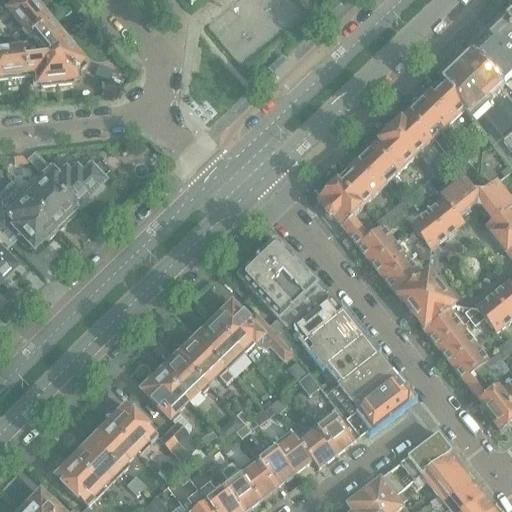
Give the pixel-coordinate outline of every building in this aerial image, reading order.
[(25,0),(9,14),(17,24),(22,30),(12,38),(11,41),(11,42),(22,46),(30,40),(49,24),(52,22),(34,0),(25,0)] [(79,11),(73,4),(63,12),(69,19),(79,11)] [(511,26),(510,21),(503,23),(504,25),(487,40),(471,55),(471,56),(502,89),(511,97),(511,98),(511,26)] [(61,38),(49,24),(30,40),(41,53),(42,62),(48,61),(83,75),(83,73),(88,69),(83,63),(85,60),(64,35),(61,38)] [(42,62),(41,53),(30,40),(22,46),(26,79),(31,79),(32,87),(40,86),(40,89),(73,85),(73,82),(80,81),(83,75),(48,61),(42,62)] [(0,82),(26,79),(22,46),(11,42),(9,41),(10,53),(0,53),(0,82)] [(502,89),(471,56),(441,86),(463,114),(471,122),(478,117),(500,95),(506,102),(511,97),(502,89)] [(112,96),(112,87),(102,84),(103,97),(112,96)] [(413,161),(463,114),(441,86),(440,86),(436,85),(431,90),(431,94),(398,126),(393,126),(389,130),(390,134),(389,135),(413,161)] [(480,115),(478,117),(511,159),(511,98),(511,97),(506,102),(500,95),(480,115)] [(360,211),(413,161),(389,135),(388,136),(383,135),(379,139),(379,144),(346,176),(342,176),(337,180),(337,184),(336,186),(360,211)] [(458,159),(460,157),(452,147),(444,153),(452,164),(458,159)] [(446,169),(451,165),(452,164),(444,153),(438,158),(446,169)] [(37,155),(29,163),(42,178),(75,214),(78,212),(80,214),(108,186),(104,183),(111,176),(101,165),(100,165),(93,171),(92,170),(94,168),(89,163),(84,168),(81,166),(76,171),(73,167),(70,167),(65,172),(60,166),(56,170),(53,167),(51,170),(37,155)] [(459,170),(463,166),(458,159),(452,164),(451,165),(458,174),(461,172),(459,170)] [(454,178),(458,174),(451,165),(446,169),(454,178)] [(504,179),(511,174),(507,168),(500,174),(504,179)] [(77,216),(75,214),(41,178),(30,189),(24,184),(19,184),(19,185),(17,187),(17,189),(59,233),(59,232),(61,233),(65,228),(64,227),(77,216)] [(437,192),(430,183),(428,181),(422,186),(430,197),(437,192)] [(0,236),(10,247),(16,242),(22,248),(25,244),(34,253),(45,243),(47,244),(59,233),(17,189),(12,184),(0,196),(0,236)] [(471,209),(475,210),(477,197),(472,197),(462,184),(441,200),(443,203),(457,220),(471,209)] [(394,195),(392,196),(398,204),(401,202),(412,194),(405,185),(394,195)] [(349,238),(352,241),(361,233),(352,222),(353,218),(360,211),(336,186),(335,186),(330,186),(326,191),(326,195),(317,204),(325,213),(324,218),(328,222),(333,222),(342,231),(343,230),(349,238)] [(482,198),(477,197),(475,210),(480,211),(491,225),(509,211),(511,208),(495,187),(482,198)] [(402,217),(409,211),(401,202),(398,204),(396,206),(393,208),(399,215),(400,214),(402,217)] [(461,226),(457,220),(443,203),(426,217),(445,241),(461,228),(461,226)] [(380,229),(399,215),(393,208),(375,222),(380,229)] [(497,246),(511,234),(511,214),(509,211),(491,225),(486,229),(485,232),(497,246)] [(432,251),(445,241),(426,217),(410,229),(421,243),(413,250),(423,263),(433,254),(432,251)] [(370,265),(392,247),(380,231),(367,241),(361,233),(352,241),(355,246),(370,265)] [(511,234),(497,246),(509,262),(511,262),(511,261),(511,234)] [(1,256),(10,247),(0,236),(0,286),(2,285),(4,287),(13,278),(11,276),(16,271),(1,256)] [(349,238),(342,244),(348,252),(355,246),(352,241),(349,238)] [(240,283),(277,322),(314,287),(277,247),(272,247),(240,277),(240,283)] [(384,281),(406,264),(392,247),(370,265),(384,281)] [(397,298),(419,281),(406,264),(384,281),(397,298)] [(419,281),(397,298),(400,302),(399,303),(400,304),(403,307),(410,316),(441,291),(435,283),(432,279),(431,279),(428,275),(427,275),(419,281)] [(326,300),(314,287),(277,322),(269,330),(268,331),(275,339),(284,333),(284,334),(286,331),(294,326),(326,300)] [(511,291),(509,288),(506,287),(491,299),(510,323),(511,321),(511,291)] [(423,333),(454,307),(446,298),(441,291),(410,316),(415,323),(423,333)] [(494,336),(510,323),(491,299),(475,312),(494,336)] [(308,344),(340,318),(326,300),(294,326),(308,344)] [(0,312),(0,315),(6,322),(18,310),(10,302),(0,312)] [(220,312),(209,323),(243,358),(255,347),(258,350),(267,352),(270,350),(281,362),(283,365),(284,364),(286,366),(292,360),(290,358),(275,339),(268,331),(253,316),(247,322),(239,314),(238,315),(231,308),(225,314),(220,312)] [(470,311),(464,317),(469,322),(477,315),(474,312),(470,311)] [(445,314),(423,333),(426,337),(435,347),(458,329),(445,314)] [(477,315),(469,322),(475,329),(483,322),(477,315)] [(346,320),(341,319),(340,318),(308,344),(305,347),(325,371),(328,368),(361,343),(349,329),(350,326),(346,320)] [(201,337),(195,343),(225,375),(243,358),(209,323),(200,332),(201,337)] [(448,364),(471,346),(458,329),(435,347),(448,364)] [(298,352),(284,334),(284,333),(275,339),(290,358),(292,356),(298,352)] [(511,354),(511,345),(508,341),(502,345),(510,356),(511,354)] [(225,375),(195,343),(190,348),(185,346),(176,354),(178,359),(177,360),(205,389),(217,377),(228,389),(233,383),(225,375)] [(367,346),(363,346),(361,343),(328,368),(342,386),(374,360),(373,358),(374,355),(367,346)] [(509,357),(510,356),(502,345),(495,351),(498,354),(495,356),(500,363),(509,356),(509,357)] [(486,365),(485,364),(471,346),(448,364),(463,383),(472,376),(481,369),(486,365)] [(485,375),(500,363),(495,356),(485,364),(486,365),(481,369),(485,375)] [(167,363),(156,374),(187,406),(199,394),(201,397),(207,392),(205,389),(177,360),(176,361),(172,365),(167,363)] [(389,374),(386,374),(374,360),(342,386),(339,389),(326,399),(336,412),(346,424),(395,385),(395,383),(389,374)] [(477,381),(485,375),(481,369),(472,376),(477,381)] [(178,414),(187,406),(156,374),(147,382),(149,388),(142,393),(149,400),(147,402),(161,416),(162,415),(175,427),(168,435),(191,458),(199,466),(202,464),(206,460),(198,451),(195,450),(186,433),(188,430),(189,428),(189,425),(187,422),(182,417),(178,414)] [(489,396),(477,381),(472,376),(463,383),(498,427),(494,429),(499,435),(508,428),(511,428),(511,408),(502,395),(497,389),(489,396)] [(308,380),(300,386),(300,387),(309,399),(317,392),(310,383),(308,380)] [(405,399),(395,386),(395,385),(346,424),(359,441),(376,428),(404,407),(405,399)] [(263,412),(280,397),(270,386),(253,402),(263,412)] [(511,408),(511,387),(502,395),(511,408)] [(270,410),(268,411),(273,417),(275,419),(288,409),(282,400),(270,410)] [(133,414),(131,416),(125,410),(120,415),(117,412),(106,424),(138,456),(138,455),(141,458),(157,441),(149,432),(150,431),(133,414)] [(263,415),(253,423),(254,424),(257,429),(268,421),(273,417),(268,411),(263,415)] [(334,413),(312,430),(313,431),(335,459),(347,450),(352,446),(359,441),(346,424),(336,412),(334,413)] [(241,414),(236,418),(244,427),(249,423),(241,414)] [(233,418),(215,435),(223,443),(241,427),(233,418)] [(127,466),(138,456),(106,424),(93,436),(96,439),(91,444),(123,476),(130,469),(127,466)] [(238,435),(236,436),(241,442),(251,434),(246,428),(244,430),(238,435)] [(312,430),(294,444),(295,445),(310,465),(312,464),(318,471),(325,466),(335,459),(313,431),(312,430)] [(182,467),(191,458),(168,435),(159,444),(182,467)] [(310,465),(295,445),(289,438),(272,451),(293,478),(310,465)] [(435,438),(399,466),(413,484),(449,456),(435,438)] [(116,483),(123,476),(91,444),(85,451),(82,447),(71,458),(103,490),(113,480),(116,483)] [(234,452),(228,445),(227,444),(225,445),(218,450),(225,459),(234,452)] [(275,492),(293,478),(272,451),(255,464),(275,492)] [(452,465),(455,463),(449,456),(413,484),(409,487),(415,495),(427,486),(431,491),(456,471),(452,465)] [(209,472),(217,466),(210,457),(206,460),(202,464),(209,472)] [(61,474),(56,480),(62,486),(60,488),(77,504),(78,503),(85,511),(87,511),(86,511),(89,511),(88,511),(106,493),(103,490),(71,458),(58,471),(61,474)] [(202,478),(209,472),(202,464),(199,466),(195,469),(202,478)] [(257,505),(275,492),(255,464),(237,478),(257,505)] [(224,484),(218,489),(219,491),(224,497),(234,511),(248,511),(257,505),(237,478),(229,468),(218,476),(224,484)] [(468,479),(462,478),(456,471),(431,491),(437,499),(429,505),(430,507),(422,511),(434,511),(437,510),(466,488),(468,479)] [(380,482),(379,482),(391,497),(393,500),(400,494),(402,493),(389,476),(380,482)] [(183,478),(178,483),(182,488),(187,484),(183,478)] [(136,479),(131,484),(140,493),(145,488),(136,479)] [(393,500),(391,497),(379,482),(362,495),(364,497),(375,511),(401,511),(402,511),(399,508),(393,500)] [(131,484),(126,488),(135,497),(140,493),(131,484)] [(234,511),(219,491),(215,494),(209,486),(196,496),(202,504),(208,511),(234,511)] [(475,495),(477,490),(466,488),(437,510),(434,511),(465,511),(480,501),(475,495)] [(400,494),(393,500),(399,508),(406,503),(400,494)] [(375,511),(364,497),(362,495),(345,508),(348,511),(375,511)] [(20,511),(19,511),(72,511),(70,510),(68,511),(59,511),(57,509),(58,508),(53,503),(51,504),(48,501),(47,503),(40,496),(40,497),(34,503),(29,501),(20,511)] [(208,511),(202,504),(196,496),(180,509),(182,511),(208,511)] [(166,511),(168,511),(163,505),(159,499),(152,505),(156,511),(166,511)] [(489,511),(490,507),(485,506),(480,501),(465,511),(489,511)]
